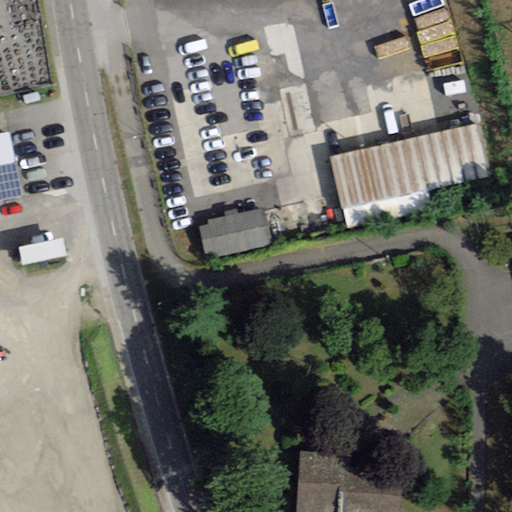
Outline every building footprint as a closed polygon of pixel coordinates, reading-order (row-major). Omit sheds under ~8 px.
[(476,125),(330,158),(342,210),(488,177),(476,125)] [(0,201),(22,197),(9,132),(0,133),(0,201)] [(206,261),(273,246),(263,209),(208,221),(209,226),(199,228),(206,261)] [(20,248),(24,267),(68,258),(64,239),(20,248)] [(296,511),(403,511),(408,460),(302,451),(296,511)]
